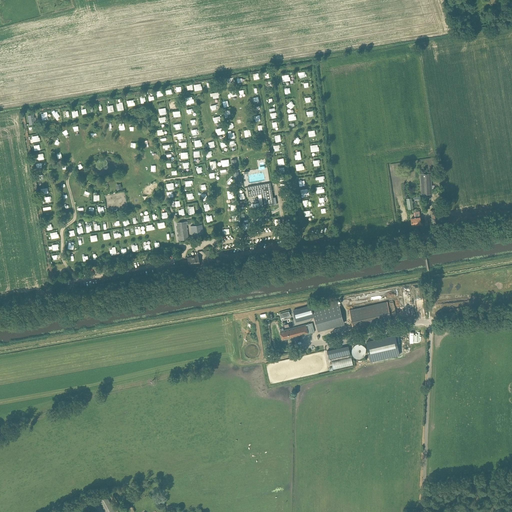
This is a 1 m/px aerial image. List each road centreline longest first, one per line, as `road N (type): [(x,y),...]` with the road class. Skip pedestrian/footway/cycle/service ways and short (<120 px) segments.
road 1 (track): [(428,275),(0,349)]
road 2 (track): [(421,239),(0,316)]
road 3 (unknown): [(198,248),(115,273),(72,272),(62,236),(77,216),(75,161)]
road 4 (unclassified): [(430,329),(424,511)]
